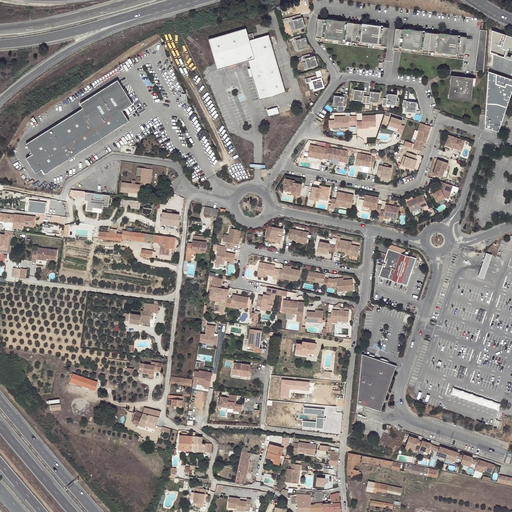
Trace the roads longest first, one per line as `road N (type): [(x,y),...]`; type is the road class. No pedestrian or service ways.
road 1 (residential): [(189,194),(163,418),(198,429),(216,445),(211,479),(276,492),(293,511)]
road 2 (residential): [(511,455),(401,413),(395,394),(437,275)]
road 3 (trunk): [(0,100),(68,49),(199,0)]
road 4 (residential): [(360,303),(343,511)]
road 5 (residential): [(279,166),(395,190),(420,179),(439,120)]
road 6 (trunk): [(0,44),(190,0)]
road 7 (residential): [(365,273),(244,248),(237,284),(255,288)]
road 8 (residential): [(189,194),(177,167),(116,156),(67,184),(63,196)]
road 9 (trunk): [(140,0),(0,30)]
road 10 (unknown): [(345,437),(263,425),(267,376)]
road 11 (residential): [(337,76),(419,85),(427,112),(439,120)]
road 12 (residential): [(439,120),(484,136),(459,208)]
